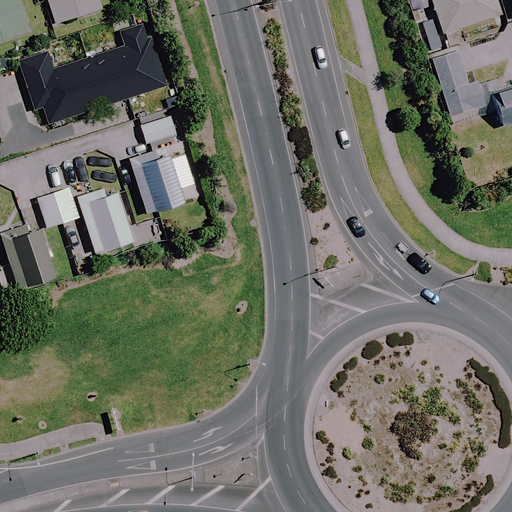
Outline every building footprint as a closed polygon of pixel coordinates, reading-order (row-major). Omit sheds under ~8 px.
[(0,0),(0,42),(29,33),(17,0),(0,0)] [(100,10),(96,0),(46,0),(55,25),(100,10)] [(499,16),(493,0),(429,0),(440,35),(499,16)] [(132,46),(128,31),(106,36),(110,50),(132,46)] [(104,74),(94,38),(71,44),(81,80),(104,74)] [(65,70),(59,49),(30,58),(36,79),(65,70)] [(467,86),(456,52),(430,60),(448,118),(483,107),(475,83),(467,86)] [(511,123),(511,85),(489,93),(500,127),(511,123)] [(175,135),(169,117),(139,127),(144,145),(175,135)] [(179,206),(165,157),(131,168),(145,216),(179,206)] [(103,198),(101,190),(76,197),(93,254),(132,242),(117,194),(103,198)] [(75,220),(67,192),(36,201),(44,229),(75,220)] [(52,279),(38,231),(2,241),(15,289),(52,279)]
